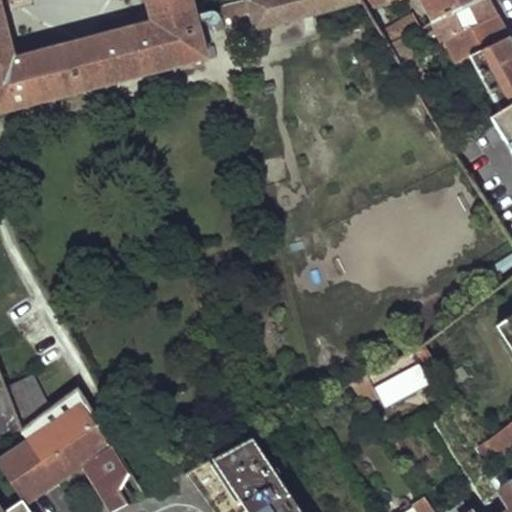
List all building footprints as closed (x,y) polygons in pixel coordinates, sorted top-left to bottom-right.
[(0,0),(0,112),(213,58),(197,0),(0,0)] [(253,0),(260,22),(341,0),(253,0)] [(362,0),(367,9),(390,0),(362,0)] [(429,0),(440,22),(485,0),(429,0)] [(499,17),(489,0),(485,0),(440,22),(437,23),(446,38),(499,17)] [(413,35),(424,29),(415,13),(379,28),(386,39),(398,34),(400,37),(412,32),(413,35)] [(510,38),(499,17),(446,38),(457,59),(471,53),(510,38)] [(511,108),(511,41),(510,38),(471,53),(503,114),(511,108)] [(397,57),(409,77),(425,71),(429,70),(417,49),(397,57)] [(425,71),(409,77),(437,122),(451,116),(425,71)] [(511,108),(503,114),(494,120),(511,150),(511,108)] [(511,319),(496,330),(511,355),(511,319)] [(423,348),(348,388),(361,408),(415,380),(435,368),(423,348)] [(4,383),(22,430),(47,412),(33,376),(4,383)] [(0,446),(0,463),(22,501),(25,505),(82,465),(111,511),(112,511),(129,504),(121,491),(131,474),(80,388),(47,412),(22,430),(0,446)] [(307,410),(299,414),(304,422),(311,417),(307,410)] [(511,423),(482,446),(494,462),(511,449),(511,423)] [(464,436),(470,444),(478,440),(472,430),(464,436)] [(256,450),(265,445),(259,435),(251,440),(256,450)] [(383,443),(387,450),(397,443),(394,436),(383,443)] [(296,511),(247,441),(245,443),(191,472),(218,511),(296,511)] [(397,443),(387,450),(391,456),(404,446),(400,441),(397,443)] [(511,511),(511,487),(509,483),(491,494),(505,511),(511,511)] [(0,511),(28,511),(25,505),(22,501),(4,511),(0,504),(0,511)] [(427,511),(420,501),(403,511),(427,511)]
